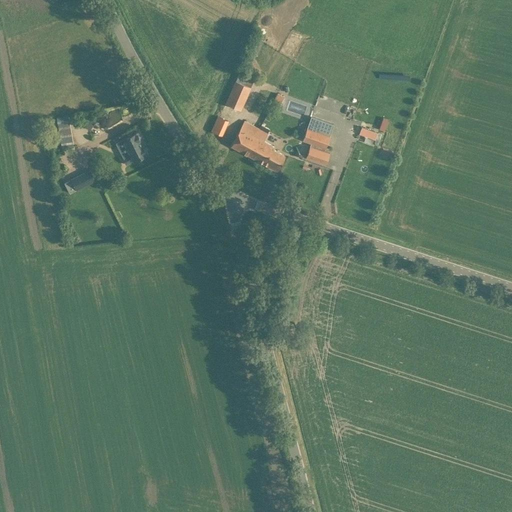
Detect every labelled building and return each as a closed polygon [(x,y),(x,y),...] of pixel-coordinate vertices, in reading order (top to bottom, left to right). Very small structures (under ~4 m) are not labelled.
[(249,51),(257,55),(262,42),(254,39),(249,51)] [(226,104),(240,110),(251,87),(236,80),(226,104)] [(289,84),(280,90),(284,95),(292,89),(289,84)] [(217,116),(211,130),(222,135),(228,121),(217,116)] [(81,124),(89,130),(94,123),(86,117),(81,124)] [(383,117),(379,128),(384,130),(388,119),(383,117)] [(235,137),(231,145),(245,153),(277,170),(281,162),(285,155),(273,149),(274,147),(264,141),(254,136),(258,128),(244,120),(235,137)] [(359,133),(375,139),(377,132),(362,126),(359,133)] [(307,158),(326,164),(329,153),(323,151),(324,148),(325,148),(330,134),(307,127),(303,141),(311,144),(307,158)] [(60,139),(72,137),(71,130),(59,132),(60,139)] [(138,131),(123,138),(130,154),(123,158),(126,164),(133,160),(134,160),(146,154),(139,140),(142,139),(138,131)] [(64,182),(69,193),(96,180),(90,169),(64,182)] [(78,233),(72,237),(77,244),(83,240),(78,233)]
